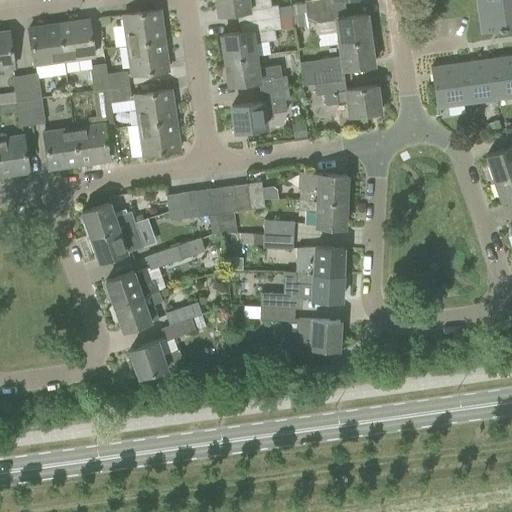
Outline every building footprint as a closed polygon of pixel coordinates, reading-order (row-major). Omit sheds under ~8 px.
[(248,10),(250,20),(279,16),(278,4),(271,5),(269,0),(216,0),(219,15),(248,10)] [(304,0),(305,3),(306,13),(333,9),(331,0),(304,0)] [(511,0),(476,0),(481,30),(505,27),(505,25),(511,24),(511,0)] [(128,45),(164,39),(159,9),(123,14),(128,45)] [(337,31),(339,44),(370,39),(366,14),(335,18),(333,9),(306,13),(307,24),(313,23),(315,34),(337,31)] [(221,34),(225,60),(256,55),(254,43),(276,39),(274,28),(281,28),(279,16),(250,20),(251,29),(221,34)] [(64,60),(66,59),(94,55),(89,19),(59,24),(64,60)] [(64,60),(59,24),(29,28),(34,64),(64,60)] [(0,32),(0,68),(14,66),(9,31),(0,32)] [(164,39),(128,45),(132,75),(168,69),(164,39)] [(312,71),(314,84),(344,79),(343,69),(374,64),(370,39),(339,44),(341,56),(314,60),(316,70),(312,71)] [(225,60),(228,85),(258,81),(260,91),(288,87),(286,75),(281,76),(280,64),(258,67),(256,55),(225,60)] [(511,55),(491,59),(497,98),(511,96),(511,55)] [(461,63),(467,103),(497,98),(491,59),(461,63)] [(106,63),(91,65),(90,65),(94,90),(109,88),(107,73),(106,63)] [(467,103),(461,63),(431,67),(436,107),(467,103)] [(127,70),(107,73),(109,88),(129,86),(127,70)] [(25,74),(29,99),(42,98),(38,72),(25,74)] [(16,101),(29,99),(25,74),(12,76),(15,91),(16,101)] [(346,89),(344,79),(314,84),(316,95),(325,93),(326,105),(347,102),(349,115),(380,111),(377,85),(346,89)] [(137,109),(139,124),(175,119),(171,89),(135,95),(131,95),(129,86),(109,88),(112,112),(137,109)] [(288,87),(260,91),(261,102),(231,106),(235,131),(266,127),(264,115),(287,112),(284,99),(290,98),(288,87)] [(112,112),(109,88),(94,90),(97,116),(112,114),(112,112)] [(45,122),(42,98),(29,99),(33,124),(45,122)] [(19,126),(33,124),(29,99),(16,101),(19,126)] [(179,149),(175,119),(139,124),(143,154),(179,149)] [(486,124),(490,133),(501,129),(498,120),(486,124)] [(104,123),(74,128),(79,164),(109,159),(104,123)] [(299,124),(300,136),(307,135),(305,123),(299,124)] [(43,132),(49,168),(79,164),(74,128),(43,132)] [(0,174),(29,171),(23,135),(0,138),(0,174)] [(494,177),(495,180),(511,173),(511,145),(486,155),(490,165),(488,166),(492,178),(494,177)] [(349,185),(346,185),(347,174),(300,172),(299,188),(300,188),(299,198),(346,201),(346,198),(348,198),(349,185)] [(500,195),(504,205),(511,202),(511,173),(495,180),(496,182),(494,183),(498,196),(500,195)] [(247,183),(251,209),(264,207),(261,181),(247,183)] [(237,210),(251,209),(247,183),(234,185),(237,210)] [(237,210),(234,185),(220,187),(224,212),(237,210)] [(224,212),(220,187),(193,190),(197,216),(209,214),(217,213),(224,212)] [(197,216),(193,190),(180,192),(183,218),(197,216)] [(183,218),(180,192),(166,194),(170,220),(183,218)] [(315,226),(344,227),(345,216),(347,217),(348,203),(345,203),(346,201),(299,198),(299,209),(316,210),(315,226)] [(135,221),(132,213),(128,215),(127,212),(114,216),(109,202),(82,211),(86,221),(83,222),(88,234),(90,234),(91,236),(135,221)] [(217,213),(209,214),(212,233),(220,231),(217,213)] [(264,219),(263,234),(293,236),(294,220),(264,219)] [(96,251),(99,261),(141,247),(136,232),(138,232),(135,221),(91,236),(92,239),(89,239),(94,252),(96,251)] [(293,236),(263,234),(263,247),(292,248),(293,236)] [(149,266),(133,273),(132,271),(106,280),(110,290),(107,291),(111,303),(114,303),(115,305),(158,290),(158,289),(165,287),(158,266),(205,249),(201,236),(146,255),(149,266)] [(297,247),(296,260),(296,270),(342,273),(342,271),(344,271),(345,258),(343,258),(343,247),(315,246),(297,247)] [(342,276),(342,273),(296,270),(296,272),(284,272),(283,292),(261,292),(260,305),(295,308),(295,298),(340,301),(341,289),(343,289),(344,276),(342,276)] [(120,320),(123,330),(150,321),(159,318),(154,304),(162,301),(158,290),(115,305),(115,307),(113,308),(117,321),(120,320)] [(197,301),(165,312),(169,324),(191,316),(201,313),(197,301)] [(294,318),(295,308),(260,305),(260,319),(285,321),(284,337),(281,341),(279,356),(311,353),(311,347),(338,349),(338,345),(341,345),(341,332),(339,332),(340,320),(311,319),(294,318)] [(191,316),(169,324),(161,328),(165,340),(196,329),(191,316)] [(136,374),(138,373),(139,377),(166,367),(183,361),(179,349),(179,348),(178,349),(161,355),(156,340),(130,349),(134,360),(131,361),(136,374)]
